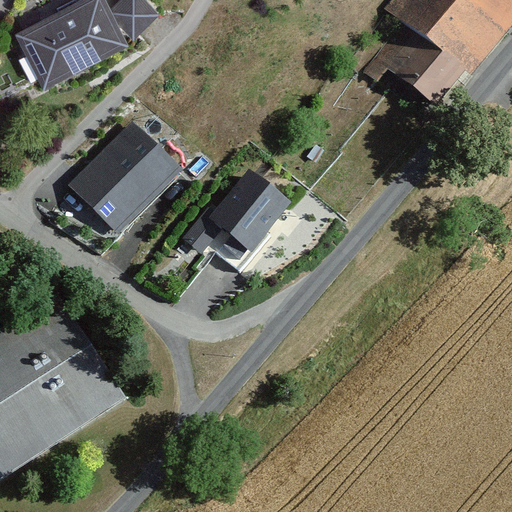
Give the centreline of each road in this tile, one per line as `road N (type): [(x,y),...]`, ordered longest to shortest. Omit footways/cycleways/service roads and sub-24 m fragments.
road 1 (residential): [(304,299),(224,332),(172,323),(0,212)]
road 2 (residential): [(511,54),(304,299)]
road 3 (residential): [(304,299),(118,511)]
